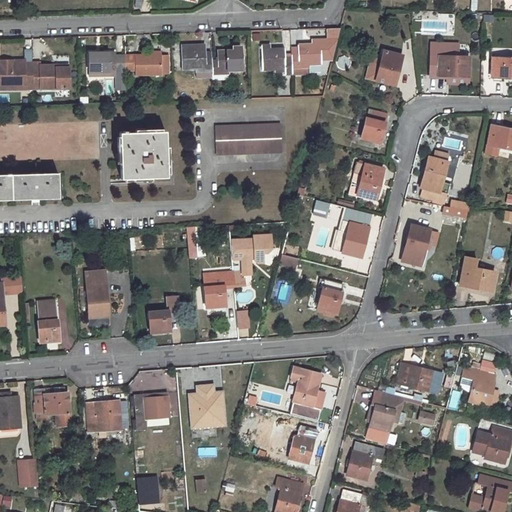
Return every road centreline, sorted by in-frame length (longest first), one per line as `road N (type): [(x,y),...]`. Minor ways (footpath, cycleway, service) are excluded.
road 1 (residential): [(360,337),(0,368)]
road 2 (residential): [(0,214),(191,205),(206,191),(206,119),(278,112)]
road 3 (residential): [(511,107),(432,104),(409,128),(360,337)]
road 4 (residential): [(0,25),(221,18)]
road 5 (residential): [(316,511),(360,337)]
road 6 (residential): [(511,324),(360,337)]
road 7 (residential): [(221,18),(334,14),(338,0)]
